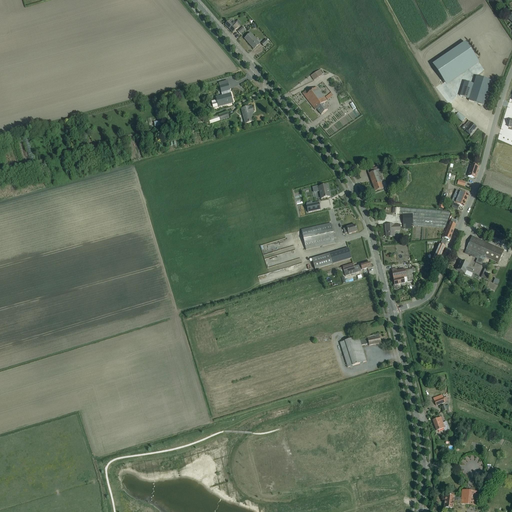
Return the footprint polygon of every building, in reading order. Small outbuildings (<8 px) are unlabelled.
[(239,26),(231,19),(225,25),(233,33),(239,26)] [(245,29),(243,27),(238,32),(240,34),(241,35),(246,31),(245,29)] [(250,34),(248,36),(244,39),(254,49),(260,44),(250,34)] [(431,64),(444,83),(479,59),(464,39),(431,64)] [(322,75),(319,70),(311,76),(314,80),(322,75)] [(491,81),(486,80),(476,76),(473,85),(469,99),(468,101),(483,106),(491,81)] [(469,99),(473,85),(464,82),(460,96),(469,99)] [(217,100),(212,102),(213,107),(218,106),(218,107),(233,103),(230,93),(228,94),(228,91),(229,91),(228,84),(220,86),(222,96),(216,97),(217,100)] [(306,91),(302,94),(315,110),(316,109),(321,115),(325,112),(328,110),(323,104),(327,101),(325,98),(316,87),(310,92),(308,89),(306,91)] [(252,106),(249,107),(241,109),(245,124),(253,122),(251,112),(253,111),(252,106)] [(218,116),(208,120),(210,125),(220,121),(229,118),(227,113),(218,116)] [(459,113),(455,117),(462,123),(465,119),(459,113)] [(511,120),(506,118),(502,129),(511,133),(511,120)] [(465,125),(462,129),(464,131),(466,132),(470,136),(477,128),(473,125),(469,122),(465,126),(465,125)] [(471,165),(468,176),(475,179),(478,167),(474,165),(471,165)] [(372,169),(367,171),(375,192),(380,190),(383,189),(383,188),(386,187),(384,182),(383,182),(382,178),(378,167),(372,169)] [(317,186),(312,187),(314,193),(318,192),(319,191),(321,199),(325,198),(330,197),(327,185),(322,186),(318,187),(317,186)] [(468,195),(464,193),(460,192),(455,203),(454,202),(451,208),(457,211),(459,205),(463,207),(468,195)] [(307,205),(306,205),(308,213),(320,210),(319,203),(312,204),(307,205)] [(451,213),(400,208),(400,215),(402,215),(412,215),(413,224),(413,225),(445,228),(451,213)] [(412,215),(402,215),(403,229),(411,228),(411,225),(413,224),(412,215)] [(450,223),(444,237),(445,238),(450,239),(455,225),(457,221),(451,219),(451,220),(450,223)] [(321,226),(301,230),(306,250),(330,244),(335,243),(331,224),(321,226)] [(347,228),(343,229),(345,234),(348,233),(348,234),(357,232),(355,225),(346,228),(347,228)] [(394,225),(390,225),(385,225),(386,237),(394,236),(394,231),(400,231),(400,225),(394,226),(394,225)] [(504,251),(476,239),(472,236),(466,249),(464,253),(477,259),(475,263),(480,264),(483,257),(498,263),(504,251)] [(445,247),(440,245),(439,244),(433,259),(438,261),(445,247)] [(348,248),(344,250),(312,259),(315,269),(351,258),(348,248)] [(469,265),(465,263),(461,261),(457,270),(465,274),(466,271),(472,274),(474,271),(467,268),(469,265)] [(353,264),(342,267),(344,271),(345,276),(361,272),(360,270),(366,269),(371,267),(369,262),(365,264),(357,266),(354,267),(353,264)] [(411,268),(412,269),(405,270),(405,269),(397,271),(396,269),(392,269),(393,280),(394,286),(415,281),(413,273),(414,272),(415,272),(414,267),(411,268)] [(487,280),(491,272),(485,269),(481,278),(487,280)] [(359,340),(361,346),(369,344),(369,346),(381,343),(379,334),(374,335),(367,337),(368,338),(359,340)] [(366,361),(361,346),(359,340),(359,337),(340,343),(348,367),(366,361)] [(446,421),(442,422),(441,418),(433,421),(436,431),(444,428),(445,431),(449,429),(446,421)] [(476,492),(467,491),(462,491),(461,498),(454,498),(454,497),(446,496),(444,508),(453,509),(453,503),(460,504),(460,505),(474,506),(476,492)]
